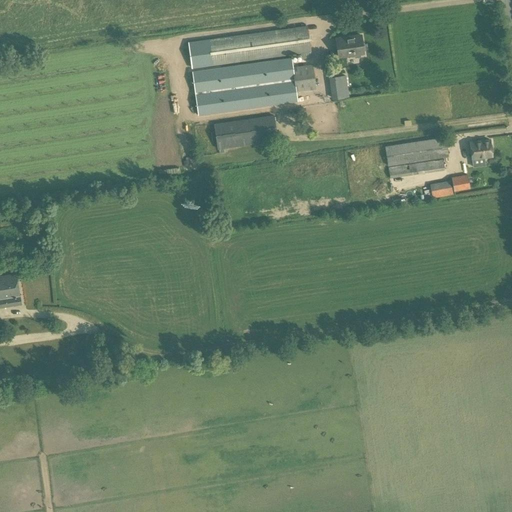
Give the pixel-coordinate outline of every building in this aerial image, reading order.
[(499,15),(498,7),(488,9),(489,16),(499,15)] [(307,26),(208,39),(202,40),(206,65),(300,52),(301,59),(311,57),(307,26)] [(361,35),(336,38),(338,57),(364,53),(361,35)] [(296,92),(293,68),(291,58),(192,71),(198,115),(297,101),(296,92)] [(312,65),(293,68),(296,92),(316,89),(312,65)] [(330,76),(334,98),(351,95),(346,73),(330,76)] [(215,131),(211,132),(212,141),(216,140),(217,149),(219,149),(219,153),(225,153),(224,148),(277,140),(273,115),(213,124),(215,131)] [(445,136),(385,146),(388,166),(443,157),(444,161),(448,161),(448,156),(445,136)] [(490,139),(470,142),(472,159),(492,156),(490,139)] [(442,159),(388,167),(390,178),(444,170),(442,159)] [(467,175),(451,177),(453,191),(469,188),(467,175)] [(450,185),(430,189),(431,197),(452,194),(450,185)] [(0,262),(18,260),(16,248),(0,250),(0,262)] [(16,274),(0,276),(0,299),(7,298),(8,306),(21,305),(16,274)]
